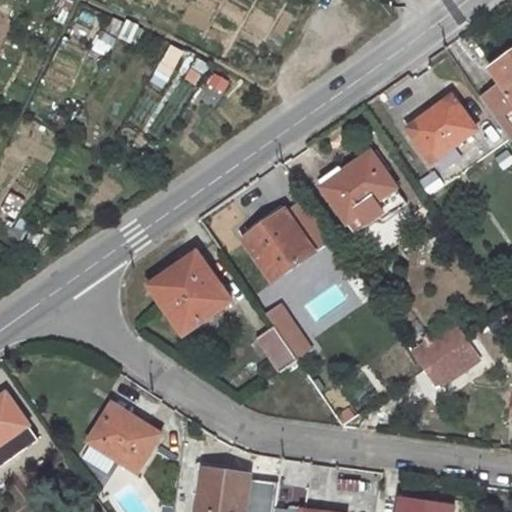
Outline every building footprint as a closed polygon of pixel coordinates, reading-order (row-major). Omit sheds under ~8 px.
[(511,57),(493,71),(504,86),(483,101),(511,143),(511,57)] [(456,98),(411,129),(435,163),(480,132),(456,98)] [(482,130),(494,149),(503,142),(490,125),(482,130)] [(407,205),(373,154),(342,175),(339,171),(322,183),(325,186),(322,188),(355,235),(379,218),(382,222),(407,205)] [(283,206),(259,222),(264,229),(247,240),(273,275),(312,247),(283,206)] [(200,254),(152,287),(185,336),(233,303),(200,254)] [(467,342),(454,322),(412,350),(426,370),(467,342)] [(275,328),(259,339),(283,373),(299,362),(275,328)] [(426,370),(442,391),(482,363),(467,342),(426,370)] [(8,394),(0,399),(0,468),(40,441),(8,394)] [(115,404),(91,442),(137,472),(162,434),(115,404)] [(206,473),(199,511),(247,511),(252,480),(206,473)] [(377,511),(454,511),(455,509),(403,500),(403,503),(379,499),(377,511)]
